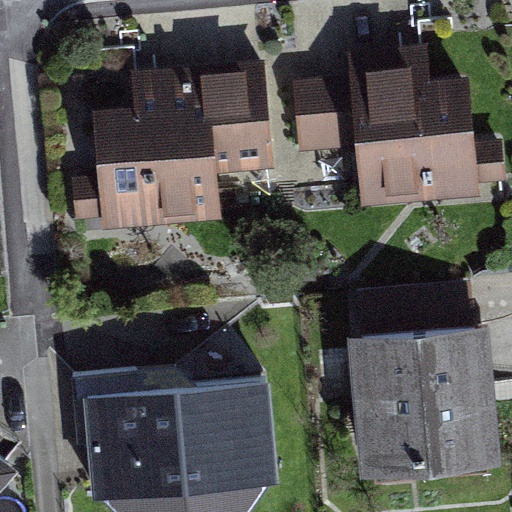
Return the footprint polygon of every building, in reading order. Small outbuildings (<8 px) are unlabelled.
[(89,112),(101,223),(226,210),(221,168),(280,162),(269,63),(147,76),(150,105),(89,112)] [(347,78),(359,190),(470,178),(458,66),(347,78)] [(349,328),(359,460),(495,450),(485,318),(349,328)] [(280,461),(270,368),(88,384),(95,511),(151,511),(238,507),(280,461)] [(0,504),(29,473),(0,446),(0,504)]
